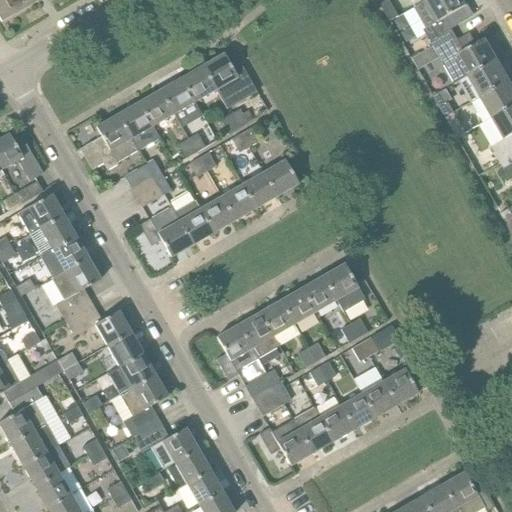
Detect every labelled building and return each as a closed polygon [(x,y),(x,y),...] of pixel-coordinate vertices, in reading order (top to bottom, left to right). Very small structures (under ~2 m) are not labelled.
[(35,0),(0,0),(0,22),(1,23),(37,2),(35,0)] [(430,42),(451,30),(445,19),(467,7),(462,0),(429,0),(425,2),(404,13),(418,40),(426,35),(430,42)] [(392,21),(399,17),(393,7),(384,12),(390,22),(392,21)] [(434,49),(437,53),(458,41),(451,30),(430,42),(434,49)] [(459,83),(498,61),(486,40),(476,45),(469,35),(458,41),(437,53),(443,64),(455,85),(459,83)] [(216,92),(223,104),(244,92),(237,79),(223,55),(202,67),(216,92)] [(480,99),(510,82),(498,61),(459,83),(471,103),(480,99)] [(181,80),(202,116),(195,103),(216,92),(202,67),(181,80)] [(182,127),(202,116),(181,80),(159,92),(173,116),(175,115),(182,127)] [(492,120),(511,108),(511,85),(510,82),(480,99),(492,120)] [(152,128),(173,116),(159,92),(138,104),(152,128)] [(446,119),(454,114),(447,103),(439,108),(446,119)] [(117,116),(137,152),(159,140),(152,128),(138,104),(117,116)] [(511,165),(511,108),(492,120),(504,141),(491,148),(498,159),(504,170),(511,165)] [(238,130),(254,121),(248,111),(242,115),(239,111),(230,116),(238,130)] [(116,164),(137,152),(117,116),(96,129),(101,138),(80,150),(92,171),(103,165),(107,172),(117,166),(116,164)] [(228,135),(238,130),(230,116),(220,121),(228,135)] [(466,134),(460,124),(451,129),(457,139),(466,134)] [(248,149),(257,144),(249,130),(240,135),(248,149)] [(0,140),(0,169),(1,171),(30,154),(21,138),(13,143),(9,135),(0,140)] [(195,154),(204,149),(197,135),(187,141),(195,154)] [(239,154),(248,149),(240,135),(231,140),(239,154)] [(186,159),(195,154),(187,141),(178,146),(186,159)] [(206,173),(216,168),(208,154),(198,159),(206,173)] [(197,179),(206,173),(198,159),(189,165),(197,179)] [(155,181),(162,177),(153,162),(146,165),(152,176),(155,181)] [(263,174),(277,197),(298,185),(285,162),(263,174)] [(124,179),(130,189),(152,176),(146,165),(124,179)] [(255,210),(277,197),(263,174),(242,186),(255,210)] [(136,199),(158,186),(155,181),(152,176),(130,189),(136,199)] [(164,196),(170,192),(162,177),(155,181),(158,186),(164,196)] [(15,196),(21,206),(42,194),(36,183),(15,196)] [(136,199),(142,209),(164,196),(158,186),(136,199)] [(234,222),(255,210),(242,186),(221,199),(234,222)] [(8,213),(21,206),(15,196),(2,203),(8,213)] [(40,231),(63,217),(51,196),(27,209),(40,231)] [(213,234),(234,222),(221,199),(201,210),(195,200),(194,201),(213,234)] [(191,246),(213,234),(194,201),(174,213),(179,222),(178,223),(191,246)] [(52,252),(75,238),(63,217),(40,231),(52,252)] [(170,258),(191,246),(178,223),(157,235),(149,221),(139,227),(151,248),(161,242),(170,258)] [(0,253),(10,248),(5,238),(0,241),(0,253)] [(64,273),(88,260),(75,238),(52,252),(64,273)] [(0,261),(2,265),(15,257),(10,248),(0,253),(0,261)] [(61,316),(89,301),(83,291),(100,281),(88,260),(64,273),(51,281),(63,302),(56,307),(61,316)] [(336,302),(343,313),(364,301),(344,266),(323,278),(336,302)] [(315,314),(336,302),(323,278),(301,290),(315,314)] [(21,298),(34,290),(29,281),(16,289),(21,298)] [(294,326),(315,314),(301,290),(280,302),(294,326)] [(0,306),(1,308),(15,300),(10,292),(0,297),(0,306)] [(6,336),(28,323),(15,300),(1,308),(11,325),(2,330),(6,336)] [(89,301),(61,316),(68,328),(95,312),(89,301)] [(259,315),(278,348),(279,348),(274,338),(294,326),(280,302),(259,315)] [(106,348),(130,334),(118,312),(101,322),(95,312),(68,328),(74,338),(94,327),(106,348)] [(258,360),(278,348),(259,315),(237,327),(251,351),(253,350),(258,360)] [(367,333),(371,330),(367,323),(362,326),(359,320),(350,326),(358,340),(367,334),(367,333)] [(348,345),(358,340),(350,326),(340,331),(348,345)] [(228,382),(238,376),(230,363),(251,351),(237,327),(216,339),(226,356),(216,362),(228,382)] [(390,328),(371,339),(379,354),(398,342),(390,328)] [(26,351),(40,343),(34,334),(21,342),(26,351)] [(118,369),(142,355),(130,334),(106,348),(118,369)] [(368,359),(378,353),(370,339),(360,345),(368,359)] [(315,364),(325,358),(317,345),(307,350),(315,364)] [(359,364),(368,359),(360,345),(351,350),(359,364)] [(306,369),(315,364),(307,350),(298,355),(306,369)] [(120,397),(154,377),(142,355),(118,369),(107,375),(120,397)] [(36,388),(63,372),(57,362),(19,384),(7,363),(0,366),(0,394),(3,393),(8,404),(36,388)] [(326,383),(335,377),(327,364),(318,369),(326,383)] [(69,382),(82,374),(77,365),(63,372),(69,382)] [(317,388),(326,383),(318,369),(309,374),(317,388)] [(382,383),(396,406),(417,394),(404,370),(382,383)] [(277,390),(282,387),(273,371),(268,374),(274,385),(277,390)] [(244,388),(251,398),(274,385),(268,374),(244,388)] [(127,432),(155,416),(150,408),(167,398),(154,377),(120,397),(127,411),(118,416),(127,432)] [(375,418),(396,406),(382,383),(361,395),(375,418)] [(251,398),(256,408),(279,394),(277,390),(274,385),(251,398)] [(286,405),(291,402),(282,387),(277,390),(279,394),(286,405)] [(0,428),(10,446),(45,426),(33,404),(42,399),(36,388),(8,404),(14,415),(0,422),(0,428)] [(256,408),(262,418),(286,405),(279,394),(256,408)] [(353,431),(375,418),(361,395),(340,407),(353,431)] [(82,405),(88,414),(101,406),(96,397),(82,405)] [(332,443),(353,431),(340,407),(319,419),(332,443)] [(69,425),(82,417),(77,408),(63,416),(69,425)] [(310,455),(332,443),(319,419),(314,409),(292,422),(310,455)] [(163,430),(155,416),(127,432),(135,446),(163,430)] [(289,467),(310,455),(292,422),(270,434),(268,430),(258,436),(269,457),(280,451),(289,467)] [(22,467),(57,447),(45,426),(10,446),(22,467)] [(173,464),(197,451),(185,429),(168,439),(163,430),(135,446),(140,455),(161,443),(173,464)] [(87,458),(101,450),(95,441),(82,449),(87,458)] [(34,489),(59,475),(69,468),(57,447),(22,467),(34,489)] [(92,467),(106,459),(101,450),(87,458),(92,467)] [(185,486),(209,472),(197,451),(173,464),(185,486)] [(198,507),(221,494),(209,472),(185,486),(198,507)] [(150,491),(163,483),(158,474),(145,481),(150,491)] [(442,486),(457,511),(478,511),(484,509),(464,474),(442,486)] [(46,510),(81,491),(80,490),(70,495),(59,475),(34,489),(46,510)] [(112,500),(125,492),(120,483),(106,491),(112,500)] [(428,511),(457,511),(442,486),(421,498),(428,511)] [(47,511),(89,511),(92,511),(81,491),(46,510),(47,511)] [(124,511),(136,511),(125,492),(112,500),(117,510),(121,507),(124,511)] [(231,511),(221,494),(198,507),(200,511),(231,511)] [(428,511),(421,498),(400,511),(428,511)]
